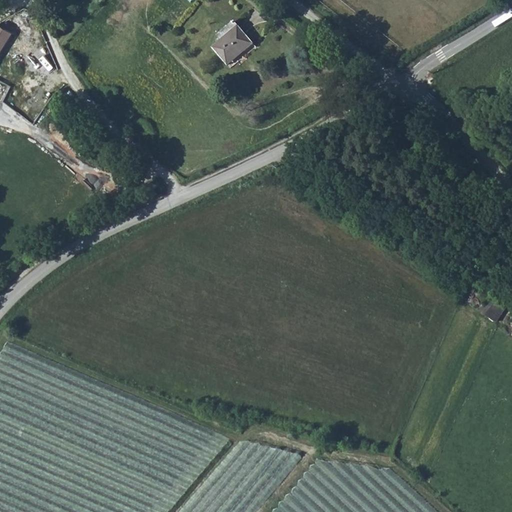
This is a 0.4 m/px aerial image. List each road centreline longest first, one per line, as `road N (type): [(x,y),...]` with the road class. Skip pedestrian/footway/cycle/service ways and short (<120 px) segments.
road 1 (unclassified): [(0,309),(78,247),(406,85)]
road 2 (residential): [(406,85),(287,0)]
road 3 (residential): [(406,85),(511,186)]
road 4 (unclassified): [(406,85),(511,10)]
